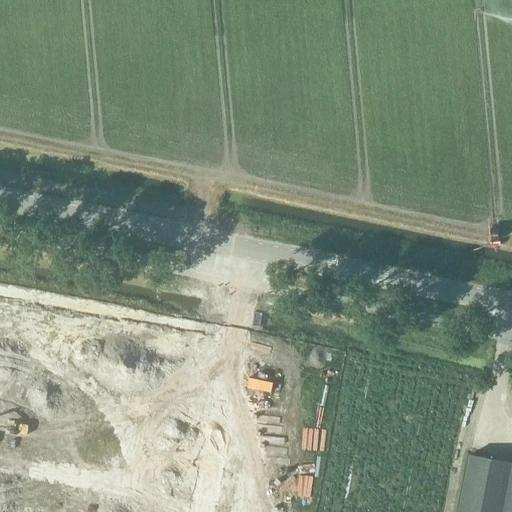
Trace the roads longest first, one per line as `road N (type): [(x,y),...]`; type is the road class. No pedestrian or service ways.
road 1 (tertiary): [(252,249),(511,302)]
road 2 (tertiary): [(0,198),(252,249)]
road 3 (residential): [(202,511),(245,285)]
